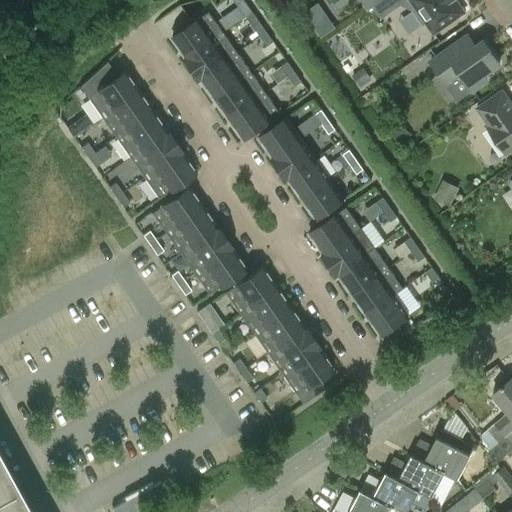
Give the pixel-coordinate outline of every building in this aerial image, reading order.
[(233,0),(233,1),(238,7),(245,17),(246,17),(252,12),(243,0),(233,0)] [(301,12),(310,26),(328,14),(319,0),(301,12)] [(360,0),(367,9),(371,6),(379,0),(360,0)] [(379,0),(371,6),(381,20),(400,6),(408,0),(379,0)] [(409,0),(433,33),(463,12),(453,0),(409,0)] [(170,37),(184,58),(222,31),(209,12),(199,19),(198,17),(170,37)] [(253,27),(260,37),(266,32),(259,23),(253,27)] [(237,52),(222,31),(184,58),(199,79),(237,52)] [(273,42),(266,32),(260,37),(267,46),(273,42)] [(482,76),(499,64),(483,41),(475,46),(467,35),(430,61),(446,85),(461,75),(472,91),(486,81),(482,76)] [(213,100),(251,73),(237,52),(199,79),(213,100)] [(288,77),(294,72),(287,63),(281,67),(288,77)] [(139,90),(124,69),(97,88),(98,90),(87,97),(101,117),(139,90)] [(295,86),(301,82),(294,72),(288,77),(295,86)] [(228,120),(266,94),(251,73),(213,100),(228,120)] [(115,138),(153,111),(139,90),(101,117),(115,138)] [(505,153),(511,148),(511,105),(501,90),(476,108),(489,127),(487,128),(505,153)] [(266,94),(228,120),(243,141),(270,122),(269,121),(280,113),(266,94)] [(328,120),(321,110),(315,115),(322,124),(328,120)] [(168,131),(153,111),(115,138),(129,158),(168,131)] [(271,158),(301,137),(286,116),(256,137),(271,158)] [(328,120),(322,124),(328,134),(335,130),(328,120)] [(66,128),(73,138),(80,133),(73,123),(66,128)] [(399,127),(392,136),(402,145),(410,135),(399,127)] [(129,158),(143,178),(182,152),(168,131),(129,158)] [(286,179),(316,158),(301,137),(271,158),(286,179)] [(81,148),(87,158),(94,153),(87,143),(81,148)] [(349,164),(356,160),(349,150),(343,155),(349,164)] [(170,192),(197,173),(182,152),(143,178),(157,198),(169,190),(170,192)] [(94,153),(87,158),(94,167),(101,163),(94,153)] [(301,200),(331,179),(316,158),(286,179),(301,200)] [(356,174),(362,170),(356,160),(349,164),(356,174)] [(301,200),(315,221),(345,200),(331,179),(301,200)] [(442,180),(433,199),(449,207),(459,188),(442,180)] [(116,198),(122,193),(115,183),(109,188),(116,198)] [(165,233),(203,206),(188,185),(161,204),(162,205),(151,213),(165,233)] [(122,193),(116,198),(122,207),(129,203),(122,193)] [(390,208),(383,198),(377,203),(383,212),(390,208)] [(179,254),(218,227),(203,206),(165,233),(179,254)] [(308,234),(322,255),(352,234),(361,229),(345,206),(307,233),(308,234)] [(390,222),(396,218),(390,208),(383,212),(390,222)] [(194,274),(232,248),(218,227),(179,254),(194,274)] [(361,229),(352,234),(322,255),(335,274),(365,253),(373,247),(361,229)] [(149,246),(156,241),(149,231),(142,236),(149,246)] [(418,247),(411,238),(404,242),(411,252),(418,247)] [(156,241),(149,246),(156,255),(163,251),(156,241)] [(365,253),(335,274),(350,294),(388,268),(374,247),(373,247),(365,253)] [(418,262),(424,257),(418,247),(411,252),(418,262)] [(232,248),(194,274),(208,295),(219,287),(220,288),(247,269),(232,248)] [(224,293),(238,313),(276,286),(261,265),(234,284),(235,285),(224,293)] [(439,277),(432,267),(425,272),(432,282),(439,277)] [(388,268),(350,294),(365,315),(394,295),(403,289),(388,268)] [(177,285),(184,281),(177,271),(170,276),(177,285)] [(191,291),(184,281),(177,285),(184,295),(191,291)] [(252,333),(290,306),(276,286),(238,313),(252,333)] [(409,316),(394,295),(365,315),(380,337),(409,316)] [(290,306),(252,333),(267,354),(305,327),(290,306)] [(204,323),(211,333),(218,328),(211,319),(204,323)] [(267,354),(281,374),(320,348),(305,327),(267,354)] [(218,328),(211,333),(218,343),(225,338),(218,328)] [(334,368),(320,348),(281,374),(295,394),(306,386),(307,388),(334,368)] [(239,373),(245,369),(238,359),(232,363),(239,373)] [(245,369),(239,373),(246,383),(252,378),(245,369)] [(494,424),(505,438),(507,436),(511,432),(511,379),(493,395),(508,413),(494,424)] [(259,388),(253,393),(260,402),(266,398),(259,388)] [(494,424),(486,431),(497,444),(505,438),(494,424)] [(470,454),(465,452),(469,444),(443,430),(439,438),(437,437),(431,451),(418,444),(413,455),(444,472),(445,472),(458,479),(470,454)] [(486,431),(480,436),(491,449),(497,444),(486,431)] [(497,444),(487,452),(496,463),(511,449),(511,441),(507,436),(505,438),(497,444)] [(431,498),(432,497),(444,472),(413,455),(406,468),(393,462),(387,474),(418,489),(418,490),(430,497),(431,498)] [(511,493),(511,477),(503,466),(492,475),(509,496),(511,493)] [(426,509),(431,498),(430,497),(418,490),(418,489),(387,474),(381,486),(367,479),(360,491),(393,508),(393,509),(394,509),(400,511),(406,511),(412,502),(426,509)] [(477,488),(475,489),(482,499),(495,489),(484,475),(473,484),(477,488)] [(462,511),(466,511),(482,499),(475,489),(456,504),(462,511)] [(354,504),(341,497),(333,511),(399,511),(393,509),(393,508),(360,491),(354,504)]
